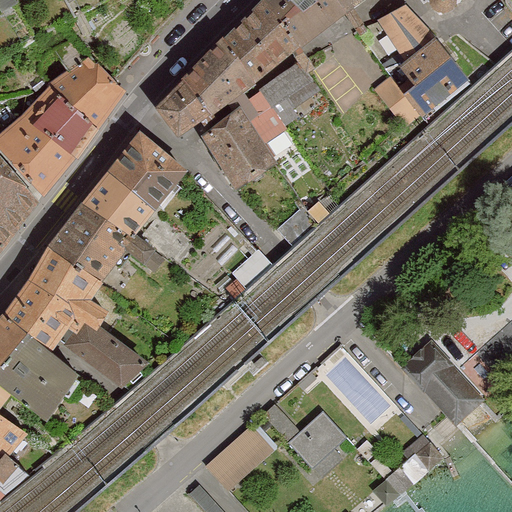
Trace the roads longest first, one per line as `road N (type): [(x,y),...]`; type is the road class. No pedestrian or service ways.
road 1 (residential): [(511,172),(129,511)]
road 2 (primary): [(232,0),(0,274)]
